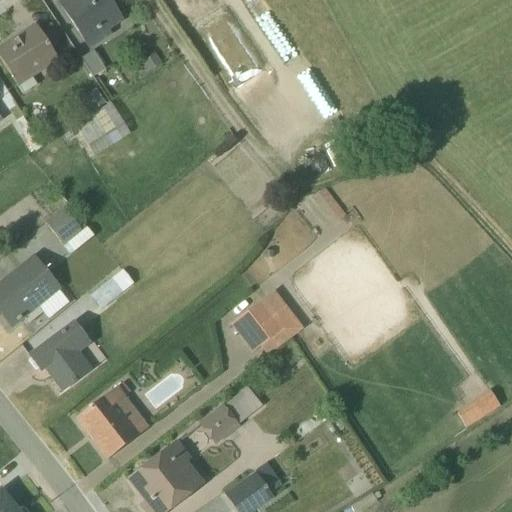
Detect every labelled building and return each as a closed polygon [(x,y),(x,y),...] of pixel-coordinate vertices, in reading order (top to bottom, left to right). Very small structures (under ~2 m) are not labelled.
[(107,0),(68,0),(58,7),(88,52),(110,37),(107,32),(122,23),(107,0)] [(56,65),(35,29),(0,50),(0,59),(17,88),(56,65)] [(104,71),(92,53),(81,61),(93,79),(104,71)] [(100,103),(93,93),(83,100),(89,110),(100,103)] [(111,147),(92,118),(75,129),(94,158),(111,147)] [(324,188),(315,193),(328,213),(337,207),(324,188)] [(91,238),(66,206),(43,224),(68,256),(91,238)] [(32,258),(0,284),(0,317),(9,329),(20,321),(26,327),(41,315),(47,323),(67,306),(57,293),(60,291),(32,258)] [(120,272),(88,298),(99,311),(131,286),(120,272)] [(265,359),(301,330),(272,292),(228,327),(250,356),(258,350),(265,359)] [(89,346),(73,323),(28,358),(38,373),(43,369),(61,393),(91,370),(79,355),(89,346)] [(116,388),(74,420),(105,461),(147,429),(123,398),(128,394),(122,386),(117,390),(116,388)] [(245,391),(200,427),(215,445),(259,408),(245,391)] [(454,414),(465,430),(498,408),(487,392),(454,414)] [(190,460),(175,442),(127,481),(139,496),(141,495),(146,502),(140,507),(143,511),(166,511),(202,485),(186,464),(190,460)] [(222,496),(233,511),(252,511),(271,498),(269,496),(280,488),(264,466),(222,496)] [(24,511),(14,511),(0,493),(0,511),(24,511),(25,511),(24,511)]
